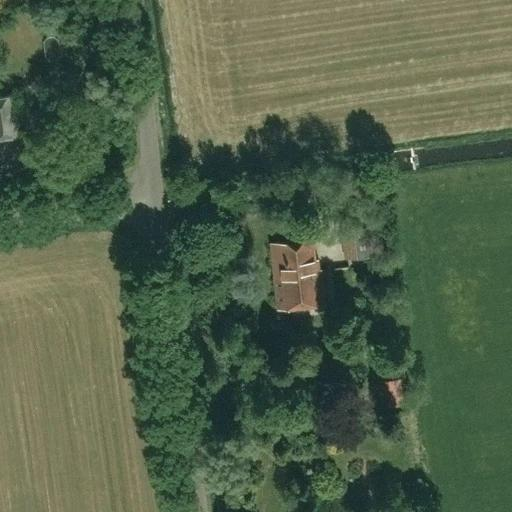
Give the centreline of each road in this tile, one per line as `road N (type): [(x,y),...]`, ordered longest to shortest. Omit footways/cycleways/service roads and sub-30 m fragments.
road 1 (unclassified): [(198,511),(155,199)]
road 2 (unclassified): [(155,199),(128,0)]
road 3 (unclassified): [(0,223),(155,199)]
